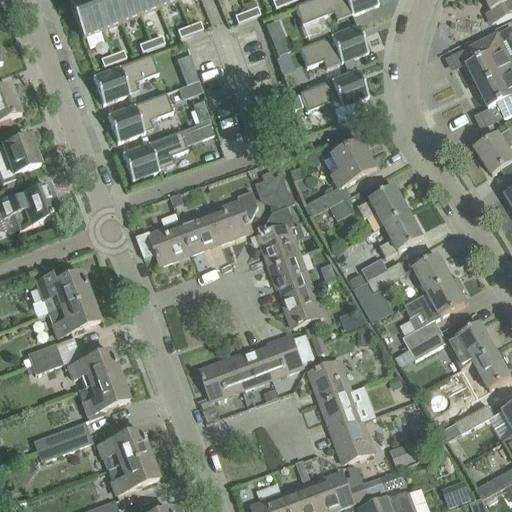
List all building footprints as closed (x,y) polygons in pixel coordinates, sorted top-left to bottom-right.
[(102,34),(121,27),(110,0),(92,0),(89,2),(102,34)] [(140,19),(132,0),(110,0),(121,27),(140,19)] [(160,11),(155,0),(132,0),(140,19),(160,11)] [(155,0),(160,11),(178,3),(176,0),(155,0)] [(275,12),(286,7),(283,0),(282,0),(272,4),(275,12)] [(333,16),(336,24),(351,18),(378,8),(374,0),(319,0),(294,10),(302,29),(333,16)] [(511,0),(485,0),(496,26),(511,18),(511,0)] [(102,34),(89,2),(70,9),(70,8),(68,8),(82,42),(102,34)] [(246,15),(249,22),(260,18),(257,10),(246,15)] [(237,27),(249,22),(246,15),(234,19),(237,27)] [(202,33),(200,25),(188,30),(191,37),(202,33)] [(272,45),(283,40),(277,26),(266,30),(272,45)] [(326,73),(341,67),(352,62),(368,56),(357,29),(299,53),(306,71),(322,65),(326,73)] [(466,67),(477,89),(511,72),(511,29),(469,51),(475,63),(466,67)] [(191,37),(188,30),(177,34),(180,41),(191,37)] [(162,40),(150,44),(153,52),(164,47),(162,40)] [(142,56),(153,52),(150,44),(139,48),(142,56)] [(123,54),(112,58),(115,66),(126,62),(123,54)] [(112,58),(101,63),(103,70),(115,66),(112,58)] [(135,87),(158,78),(151,59),(92,81),(103,108),(130,98),(138,94),(135,87)] [(352,62),(341,67),(345,78),(357,73),(352,62)] [(511,72),(477,89),(489,112),(497,108),(504,121),(511,117),(511,72)] [(341,111),(368,100),(357,73),(345,78),(299,97),(307,115),(329,106),(333,114),(341,111)] [(194,74),(182,79),(186,89),(189,88),(198,85),(194,74)] [(198,85),(189,88),(192,98),(202,95),(198,85)] [(183,102),(192,98),(189,88),(186,89),(179,92),(183,102)] [(0,93),(0,131),(11,127),(9,122),(21,118),(10,89),(0,93)] [(144,136),(153,133),(150,125),(173,116),(165,97),(107,120),(117,147),(144,136)] [(302,111),(298,99),(290,102),(294,113),(302,111)] [(200,128),(208,125),(210,124),(202,105),(192,109),(200,128)] [(202,143),(213,138),(208,125),(200,128),(197,129),(202,143)] [(511,159),(507,152),(511,149),(511,131),(499,140),(498,138),(476,152),(492,178),(511,165),(511,159)] [(171,160),(187,154),(180,135),(121,158),(132,185),(159,174),(174,168),(171,160)] [(2,151),(0,151),(0,182),(2,188),(5,187),(17,182),(15,178),(21,175),(40,168),(30,140),(11,147),(2,150),(2,151)] [(333,159),(324,164),(333,179),(339,190),(340,192),(345,189),(377,172),(361,143),(350,150),(336,157),(333,159)] [(291,175),(294,185),(305,182),(301,171),(291,175)] [(261,203),(270,208),(284,183),(282,178),(255,187),(261,203)] [(284,183),(270,208),(280,213),(287,210),(295,207),(286,192),(284,183)] [(377,215),(385,229),(409,215),(395,189),(370,203),(371,204),(359,211),(365,222),(377,215)] [(0,205),(0,215),(2,222),(13,217),(19,233),(59,218),(49,190),(10,205),(9,202),(0,205)] [(224,212),(211,217),(221,244),(234,239),(235,241),(252,235),(248,223),(251,222),(258,209),(252,195),(238,200),(239,204),(223,210),(224,212)] [(328,196),(304,209),(310,220),(334,208),(328,196)] [(330,211),(338,224),(353,215),(346,202),(330,211)] [(271,236),(258,240),(265,258),(267,257),(271,270),(269,270),(270,271),(302,259),(301,259),(299,259),(295,247),(297,246),(296,243),(302,241),(304,240),(300,228),(295,230),(287,210),(280,213),(273,216),(267,226),(271,236)] [(409,215),(385,229),(393,244),(381,250),(387,261),(399,255),(424,241),(409,215)] [(192,257),(181,226),(180,226),(176,216),(161,222),(165,232),(149,238),(149,236),(136,241),(145,263),(157,258),(161,269),(178,262),(178,260),(190,256),(191,258),(192,257)] [(197,220),(181,226),(192,257),(208,251),(208,249),(221,244),(211,217),(197,222),(197,220)] [(278,287),(283,300),(311,290),(306,276),(308,276),(302,259),(270,271),(276,288),(278,287)] [(415,271),(429,296),(429,297),(452,284),(438,259),(415,271)] [(381,262),(362,273),(367,283),(387,272),(381,262)] [(387,272),(367,283),(374,294),(406,277),(400,265),(387,272)] [(331,266),(320,270),(325,284),(336,280),(331,266)] [(39,293),(48,317),(90,301),(81,277),(54,287),(52,279),(37,285),(39,293)] [(463,295),(464,291),(458,280),(452,284),(429,297),(429,296),(405,309),(411,321),(420,316),(426,328),(417,333),(403,341),(409,353),(441,335),(435,324),(465,308),(459,297),(463,295)] [(311,290),(283,300),(288,313),(286,314),(292,331),(324,319),(318,304),(316,305),(311,290)] [(90,301),(48,317),(57,341),(100,325),(90,301)] [(462,373),(475,366),(496,355),(481,327),(452,343),(457,352),(452,355),(462,373)] [(358,348),(372,349),(372,331),(358,331),(358,348)] [(306,334),(291,340),(298,357),(312,352),(306,335),(306,334)] [(319,335),(309,338),(313,349),(324,345),(319,335)] [(441,335),(409,353),(415,363),(430,356),(447,346),(441,335)] [(275,348),(263,352),(273,380),(285,375),(285,377),(303,371),(298,357),(291,340),(274,346),(275,348)] [(324,345),(313,349),(317,359),(327,355),(324,345)] [(55,347),(27,358),(31,368),(59,358),(55,347)] [(247,356),(231,362),(243,393),(259,387),(258,385),(273,380),(263,352),(248,358),(247,356)] [(82,381),(86,392),(120,380),(111,355),(81,366),(82,368),(70,372),(74,384),(82,381)] [(496,355),(475,366),(490,393),(511,382),(496,355)] [(31,368),(35,379),(63,368),(59,358),(31,368)] [(243,393),(231,362),(230,362),(231,364),(218,369),(218,367),(200,374),(212,405),(229,398),(228,396),(241,391),(242,393),(243,393)] [(320,406),(321,407),(352,395),(352,394),(350,395),(345,382),(347,381),(341,364),(309,376),(315,394),(317,393),(322,405),(320,406)] [(388,382),(392,393),(403,389),(398,378),(388,382)] [(120,380),(86,392),(78,395),(83,409),(89,424),(102,420),(100,414),(129,404),(120,380)] [(276,392),(264,397),(267,404),(279,400),(276,392)] [(329,423),(334,436),(361,426),(356,411),(358,411),(352,395),(321,407),(327,423),(329,423)] [(449,415),(456,426),(488,409),(482,397),(449,415)] [(488,409),(456,426),(462,437),(494,419),(488,409)] [(85,426),(33,445),(38,457),(89,437),(85,426)] [(367,440),(361,426),(334,436),(338,449),(337,450),(343,467),(375,455),(369,439),(367,440)] [(103,462),(108,475),(150,459),(140,434),(111,445),(112,446),(99,451),(103,462)] [(93,447),(89,437),(38,457),(41,466),(93,447)] [(511,441),(507,444),(504,446),(511,460),(511,472),(499,479),(475,492),(481,503),(505,490),(506,491),(511,487),(511,441)] [(411,449),(392,456),(397,470),(416,463),(411,449)] [(150,459),(108,475),(112,487),(116,497),(130,492),(130,493),(158,482),(150,459)] [(304,464),(297,466),(301,477),(309,474),(305,463),(304,464)] [(351,480),(345,482),(349,492),(364,487),(358,470),(348,471),(351,480)] [(379,481),(365,486),(369,499),(384,494),(403,487),(398,474),(379,481)] [(326,483),(314,488),(322,511),(332,511),(336,511),(338,511),(354,506),(354,505),(368,500),(364,487),(349,492),(345,482),(342,475),(325,481),(326,483)] [(452,507),(473,501),(468,485),(447,491),(452,507)] [(288,511),(283,497),(278,487),(258,494),(262,505),(251,509),(252,511),(288,511)] [(299,491),(283,497),(288,511),(322,511),(314,488),(299,493),(299,491)] [(412,511),(406,495),(360,511),(412,511)]
